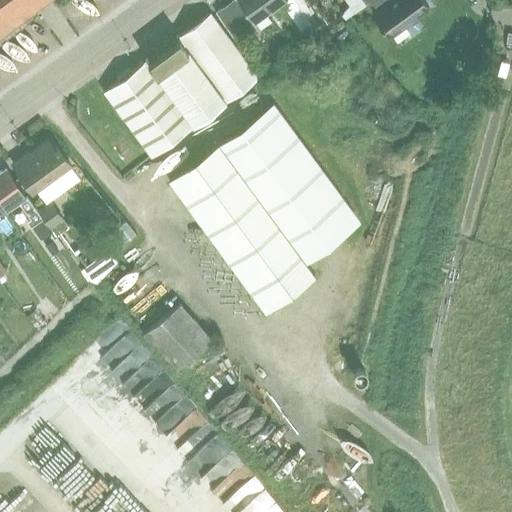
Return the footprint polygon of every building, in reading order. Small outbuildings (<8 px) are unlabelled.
[(0,0),(0,33),(45,0),(0,0)] [(255,27),(236,0),(232,0),(216,12),(235,40),(255,27)] [(304,33),(313,27),(294,0),(238,0),(254,22),(282,2),(304,33)] [(364,0),(365,1),(389,34),(428,6),(424,0),(364,0)] [(178,37),(224,100),(257,75),(209,11),(176,35),(178,37)] [(224,100),(178,37),(147,60),(193,122),(224,100)] [(193,122),(147,60),(146,58),(103,89),(151,154),(193,122)] [(273,102),(218,142),(304,259),(343,231),(351,225),(353,223),(352,221),(317,173),(289,135),(294,131),(276,105),(273,102)] [(33,191),(70,164),(50,136),(27,152),(26,150),(11,161),(33,191)] [(303,257),(218,142),(169,178),(265,309),(315,273),(303,257)] [(40,237),(50,230),(36,211),(5,166),(0,169),(0,200),(5,208),(18,199),(31,217),(27,220),(40,237)] [(50,230),(51,231),(63,222),(49,202),(36,211),(50,230)] [(175,372),(212,339),(179,302),(142,334),(175,372)] [(96,353),(110,373),(141,352),(127,331),(96,353)] [(355,369),(354,371),(354,373),(355,375),(356,377),(358,378),(360,378),(362,378),(364,377),(365,375),(366,373),(366,371),(365,369),(364,368),(362,367),(360,366),(358,367),(356,368),(355,369)] [(153,417),(161,426),(185,403),(177,394),(153,417)] [(177,433),(194,422),(187,411),(170,423),(177,433)] [(40,511),(4,472),(0,475),(0,511),(40,511)]
